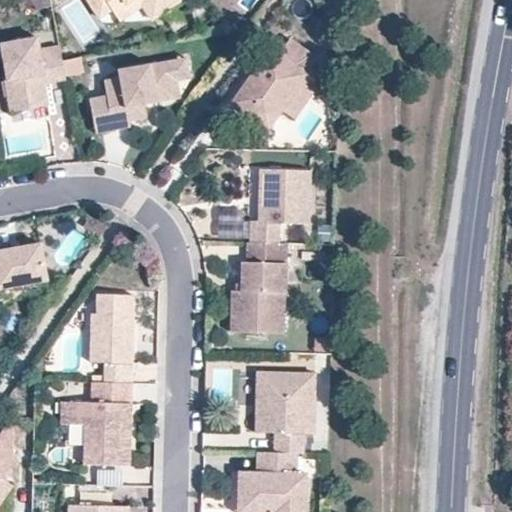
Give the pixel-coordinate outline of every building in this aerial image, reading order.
[(89,0),(103,19),(116,11),(118,14),(138,0),(141,0),(146,7),(148,9),(153,5),(161,17),(185,0),(89,0)] [(141,0),(138,0),(118,14),(124,23),(146,7),(141,0)] [(156,21),(161,17),(153,5),(148,9),(156,21)] [(61,83),(68,81),(64,64),(61,48),(41,52),(39,40),(2,47),(9,83),(19,81),(25,112),(50,107),(46,86),(44,77),(51,76),(53,84),(61,83)] [(313,87),(307,55),(285,40),(275,56),(266,50),(228,105),(265,130),(292,91),(304,99),(313,87)] [(186,59),(173,61),(180,99),(190,80),(186,59)] [(108,98),(115,132),(131,129),(130,123),(148,119),(145,106),(144,100),(157,98),(158,104),(180,99),(173,61),(119,72),(121,79),(105,82),(108,98)] [(46,86),(53,84),(51,76),(44,77),(46,86)] [(9,83),(7,83),(13,114),(25,112),(19,81),(9,83)] [(277,139),(304,99),(292,91),(265,130),(277,139)] [(115,132),(108,98),(91,101),(98,135),(115,132)] [(144,100),(145,106),(158,104),(157,98),(144,100)] [(307,172),(255,171),(255,195),(261,199),(261,205),(255,205),(255,222),(247,222),(246,243),(276,243),(277,225),(306,225),(307,172)] [(99,235),(105,227),(87,216),(82,225),(99,235)] [(245,236),(246,220),(220,218),(219,234),(245,236)] [(237,292),(228,292),(228,332),(269,332),(270,293),(282,293),(282,244),(276,243),(246,243),(242,243),(242,262),(237,262),(237,292)] [(38,244),(0,251),(0,289),(46,280),(38,244)] [(131,294),(100,293),(100,313),(94,313),(89,313),(88,361),(103,361),(102,375),(102,381),(129,382),(130,326),(126,326),(126,320),(129,317),(130,317),(131,294)] [(312,373),(254,373),(254,433),(273,433),(273,453),(296,453),(302,453),(302,433),(312,433),(312,373)] [(129,402),(129,382),(102,381),(89,381),(89,401),(59,401),(59,423),(84,424),(90,430),(90,462),(128,463),(129,419),(122,412),(122,402),(129,402)] [(11,415),(0,431),(0,457),(11,465),(11,415)] [(273,453),(256,453),(256,473),(237,473),(237,494),(245,494),(244,511),(305,511),(306,474),(296,474),(296,453),(273,453)] [(0,500),(10,485),(1,479),(11,465),(0,457),(0,500)]
